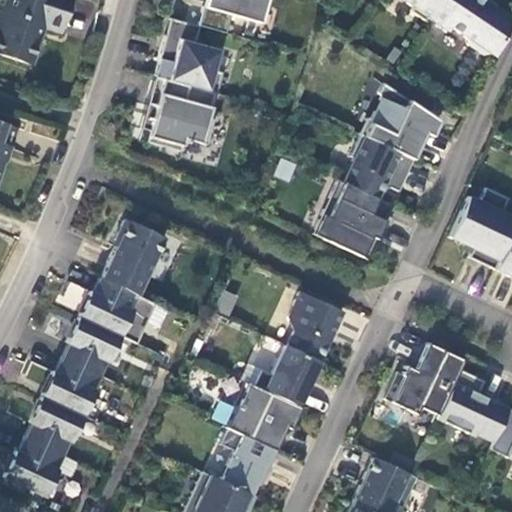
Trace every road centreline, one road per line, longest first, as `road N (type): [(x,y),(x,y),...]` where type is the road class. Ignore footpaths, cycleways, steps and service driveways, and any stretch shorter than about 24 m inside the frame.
road 1 (residential): [(0,338),(77,168),(127,0)]
road 2 (residential): [(511,49),(387,308)]
road 3 (residential): [(387,308),(294,511)]
road 4 (residential): [(387,308),(511,365)]
